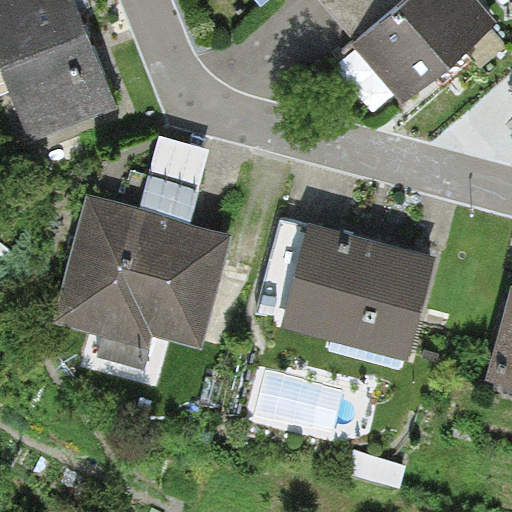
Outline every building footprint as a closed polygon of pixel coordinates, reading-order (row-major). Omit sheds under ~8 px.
[(110,115),(66,0),(0,0),(0,90),(22,149),(110,115)] [(493,29),(468,0),(409,0),(349,49),(396,108),(493,29)] [(46,320),(194,360),(227,238),(190,227),(209,157),(152,142),(132,217),(78,202),(46,320)] [(428,260),(301,225),(270,336),(398,370),(428,260)] [(511,290),(504,289),(474,398),(511,408),(511,290)]
